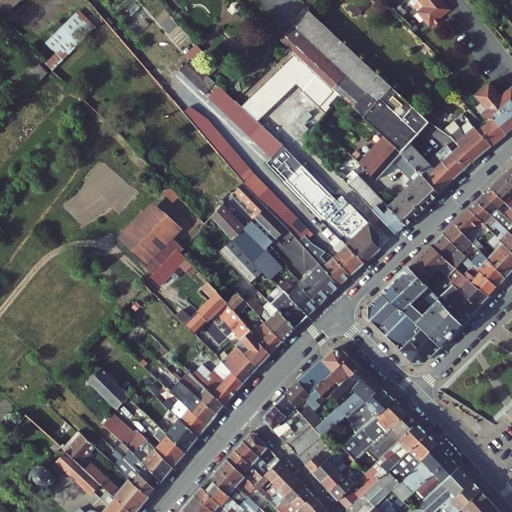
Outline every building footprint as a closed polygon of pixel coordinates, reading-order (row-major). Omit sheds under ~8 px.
[(22,0),(3,0),(12,9),(22,0)] [(427,0),(431,4),(425,9),(437,24),(441,20),(446,16),(458,7),(452,0),(427,0)] [(78,9),(45,43),(55,53),(45,63),(52,70),(95,27),(78,9)] [(321,21),(322,22),(324,20),(314,11),(311,14),(321,21)] [(324,20),(322,22),(321,21),(311,14),(286,41),(294,48),(347,97),(388,135),(418,164),(423,169),(432,160),(414,141),(433,122),(394,85),(324,20)] [(176,30),(182,24),(175,15),(169,21),(176,30)] [(195,59),(206,48),(200,42),(189,53),(195,59)] [(347,97),(294,48),(283,59),(336,108),(347,97)] [(288,147),(195,59),(185,70),(237,118),(238,117),(277,157),(288,147)] [(28,76),(37,84),(48,73),(39,64),(28,76)] [(511,131),(511,129),(511,86),(504,93),(493,80),(479,92),(484,99),(492,108),(494,107),(500,116),(499,116),(511,131)] [(297,126),(304,132),(327,107),(320,100),(316,105),(309,99),(293,115),(300,122),(297,126)] [(484,99),(481,106),(491,118),(481,127),(496,143),(511,131),(499,116),(500,116),(494,107),(492,108),(484,99)] [(475,119),(463,128),(469,135),(480,126),(478,124),(475,119)] [(477,158),(496,143),(481,127),(480,126),(469,135),(463,128),(458,122),(446,131),(464,144),(477,158)] [(259,174),(217,127),(208,136),(249,183),(259,174)] [(423,169),(418,164),(388,135),(362,160),(379,177),(397,160),(416,180),(394,201),(370,176),(367,179),(411,223),(444,191),(423,169)] [(432,160),(423,169),(444,191),(477,158),(464,144),(456,151),(451,144),(441,153),(447,159),(438,167),(432,160)] [(290,180),(306,164),(303,160),(300,163),(297,160),(297,155),(288,147),(277,157),(271,162),(289,181),(290,180)] [(441,153),(432,160),(438,167),(447,159),(441,153)] [(343,198),(306,164),(290,180),(369,261),(384,247),(385,237),(385,231),(348,194),(343,198)] [(352,178),(365,189),(401,230),(402,232),(411,223),(367,179),(370,176),(362,168),(352,178)] [(495,185),(509,199),(511,201),(511,190),(511,189),(511,176),(508,173),(495,185)] [(300,239),(312,229),(259,174),(249,183),(247,185),(290,229),(300,239)] [(275,260),(266,251),(290,229),(247,185),(239,193),(260,216),(249,227),(228,205),(216,217),(236,240),(266,273),(271,279),(285,267),(288,264),(280,256),(275,260)] [(489,192),(503,206),(509,199),(495,185),(489,192)] [(201,232),(208,225),(177,192),(170,199),(201,232)] [(489,192),(482,199),(496,212),(500,216),(502,218),(510,226),(511,224),(511,215),(503,206),(489,192)] [(496,212),(482,199),(474,207),(486,218),(488,220),(496,212)] [(511,215),(511,201),(509,199),(503,206),(511,215)] [(172,243),(183,232),(154,202),(119,237),(147,267),(172,243)] [(488,220),(486,218),(474,207),(459,222),(484,248),(488,244),(479,236),(480,235),(474,229),(483,220),(489,226),(491,223),(488,220)] [(496,224),(502,218),(500,216),(493,222),(496,224)] [(508,240),(511,243),(511,227),(510,226),(502,218),(496,224),(499,228),(501,226),(508,234),(505,237),(508,240)] [(484,248),(459,222),(450,231),(465,246),(473,255),(502,284),(511,275),(484,248)] [(465,246),(450,231),(438,243),(450,254),(453,257),(465,246)] [(324,247),(308,235),(302,241),(316,255),(319,252),(324,247)] [(334,241),(344,252),(338,257),(354,276),(368,263),(340,235),(334,241)] [(249,277),(255,283),(266,273),(236,240),(225,251),(249,277)] [(484,248),(511,275),(511,273),(511,243),(508,240),(496,252),(488,244),(484,248)] [(157,278),(181,253),(172,243),(147,267),(157,278)] [(450,254),(438,243),(415,266),(430,282),(435,277),(442,271),(438,267),(441,264),(438,261),(440,259),(443,262),(450,254)] [(468,260),(473,255),(465,246),(453,257),(460,263),(462,265),(468,260)] [(328,262),(319,252),(316,255),(325,264),(328,262)] [(164,288),(189,262),(181,253),(156,279),(164,288)] [(470,272),(494,293),(502,284),(473,255),(468,260),(475,267),(470,272)] [(330,264),(328,262),(325,264),(345,285),(354,276),(338,257),(330,264)] [(454,270),(452,272),(453,274),(462,265),(460,263),(453,269),(454,270)] [(315,268),(301,281),(301,284),(322,307),(345,285),(325,264),(319,270),(315,268)] [(494,293),(470,272),(462,265),(453,274),(461,284),(482,306),(494,293)] [(457,335),(467,323),(430,282),(415,266),(390,292),(447,346),(457,335)] [(435,277),(430,282),(467,323),(475,314),(482,306),(461,284),(451,293),(435,277)] [(288,280),(282,285),(283,286),(288,291),(312,316),(322,307),(301,284),(300,286),(297,289),(288,280)] [(221,316),(245,344),(240,349),(260,369),(273,356),(272,355),(255,336),(234,313),(228,306),(211,286),(205,292),(213,303),(191,327),(200,336),(221,316)] [(272,301),(274,304),(280,310),(298,329),(312,316),(288,291),(283,286),(270,299),(272,301)] [(390,292),(376,306),(374,320),(419,362),(426,361),(433,361),(444,348),(447,346),(390,292)] [(248,301),(241,294),(228,306),(234,313),(248,301)] [(265,308),(255,297),(249,302),(253,306),(264,318),(285,342),(298,329),(280,310),(274,304),(272,301),(265,308)] [(255,336),(272,355),(285,342),(264,318),(258,324),(262,329),(255,336)] [(260,369),(240,349),(226,363),(246,384),(260,369)] [(346,350),(335,350),(302,382),(312,394),(323,384),(330,377),(333,374),(351,356),(346,350)] [(353,376),(363,367),(353,358),(351,356),(333,374),(340,383),(350,374),(353,376)] [(246,384),(226,363),(215,374),(207,366),(195,378),(204,386),(226,408),(246,384)] [(350,420),(383,388),(372,377),(363,367),(353,376),(340,389),(333,395),(317,411),(327,423),(319,429),(325,437),(348,418),(349,420),(350,420)] [(120,412),(132,399),(103,371),(91,383),(120,412)] [(340,389),(330,377),(323,384),(333,395),(340,389)] [(220,416),(226,408),(204,386),(195,378),(187,386),(220,416)] [(312,394),(302,382),(289,394),(302,409),(309,402),(314,396),(312,394)] [(182,400),(188,406),(211,427),(220,416),(187,386),(183,383),(173,393),(182,400)] [(383,411),(396,400),(383,388),(350,420),(354,425),(353,426),(360,433),(383,411)] [(158,397),(149,389),(136,403),(145,412),(158,397)] [(302,409),(289,394),(277,406),(288,418),(289,420),(295,414),(297,416),(297,419),(305,428),(312,421),(302,409)] [(172,411),(182,420),(201,438),(211,427),(188,406),(182,400),(172,411)] [(387,433),(409,413),(396,400),(383,411),(387,416),(379,424),(387,433)] [(277,406),(268,414),(267,421),(275,430),(282,424),(285,428),(291,422),(289,420),(288,418),(277,406)] [(386,456),(419,423),(409,413),(387,433),(375,445),(386,456)] [(132,453),(164,483),(170,476),(175,470),(158,452),(122,414),(107,429),(115,437),(125,446),(132,453)] [(201,438),(182,420),(168,435),(188,454),(201,438)] [(297,435),(287,443),(294,450),(318,428),(312,421),(305,428),(297,435)] [(396,467),(428,433),(419,423),(386,456),(385,456),(396,467)] [(154,431),(166,443),(158,452),(175,470),(188,454),(168,435),(157,424),(154,427),(156,429),(154,431)] [(318,428),(294,450),(300,457),(323,438),(325,437),(319,429),(318,428)] [(297,435),(292,429),(282,437),(287,443),(297,435)] [(423,462),(439,444),(428,433),(396,467),(389,474),(373,489),(362,500),(350,511),(351,511),(371,511),(378,506),(394,491),(403,483),(423,462)] [(257,435),(252,435),(246,442),(262,458),(271,466),(280,458),(276,455),(272,459),(266,453),(271,449),(257,435)] [(110,492),(131,511),(139,511),(150,499),(130,481),(122,491),(89,460),(97,451),(82,437),(68,452),(96,479),(103,486),(110,492)] [(121,450),(125,446),(115,437),(111,441),(121,450)] [(323,438),(300,457),(308,466),(320,454),(326,449),(330,446),(323,438)] [(354,453),(357,456),(355,458),(358,461),(374,446),(368,440),(354,453)] [(262,458),(246,442),(238,451),(265,478),(282,461),(280,458),(271,466),(268,468),(260,460),(262,458)] [(422,486),(452,457),(443,448),(439,444),(423,462),(428,467),(415,480),(422,486)] [(320,454),(308,466),(315,474),(333,458),(337,454),(330,446),(326,449),(331,455),(325,460),(320,454)] [(353,455),(345,447),(341,451),(349,459),(353,455)] [(265,478),(238,451),(229,460),(257,487),(265,478)] [(96,479),(68,452),(58,462),(87,490),(96,479)] [(130,456),(132,457),(127,462),(158,491),(164,483),(132,453),(130,456)] [(358,461),(355,458),(353,455),(349,459),(354,465),(358,461)] [(429,497),(461,467),(452,457),(422,486),(420,487),(429,497)] [(333,458),(315,474),(324,483),(341,467),(345,463),(342,460),(338,464),(333,458)] [(115,462),(112,465),(130,481),(150,499),(158,491),(127,462),(125,460),(120,466),(115,462)] [(257,487),(229,460),(221,469),(241,488),(245,485),(251,491),(253,490),(257,494),(261,491),(257,487)] [(274,484),(290,469),(282,461),(265,478),(257,487),(261,491),(264,494),(267,490),(265,487),(271,481),(274,484)] [(341,467),(324,483),(332,492),(349,476),(353,472),(350,469),(346,472),(341,467)] [(447,506),(474,481),(461,467),(429,497),(414,511),(415,511),(438,511),(442,509),(444,508),(447,505),(447,506)] [(52,483),(54,484),(56,481),(55,479),(53,472),(51,472),(49,470),(47,469),(43,468),(42,469),(40,470),(36,473),(35,477),(35,479),(37,483),(39,486),(41,487),(45,488),(47,487),(49,486),(51,485),(52,483)] [(369,472),(364,468),(360,471),(365,476),(369,472)] [(221,469),(212,480),(216,484),(246,511),(261,511),(263,510),(241,488),(221,469)] [(296,476),(290,469),(274,484),(281,490),(296,476)] [(373,489),(389,474),(383,469),(368,484),(373,489)] [(296,476),(281,490),(287,497),(302,482),(296,476)] [(349,476),(332,492),(340,501),(352,489),(357,485),(349,476)] [(93,496),(95,494),(103,486),(96,479),(87,490),(93,496)] [(460,511),(483,491),(474,481),(447,506),(447,505),(444,508),(442,509),(444,511),(460,511)] [(286,511),(309,490),(302,482),(287,497),(280,503),(277,507),(282,511),(286,511)] [(405,502),(413,494),(403,483),(394,491),(405,502)] [(246,511),(216,484),(208,492),(229,511),(236,511),(238,511),(246,511)] [(229,511),(208,492),(204,488),(197,496),(214,511),(229,511)] [(272,490),(270,488),(267,490),(264,494),(271,500),(274,497),(275,496),(270,491),(272,490)] [(362,500),(352,489),(340,501),(350,511),(362,500)] [(275,496),(274,497),(280,503),(287,497),(281,490),(275,496)] [(301,511),(304,510),(317,497),(309,490),(286,511),(301,511)] [(502,511),(483,491),(460,511),(502,511)] [(109,508),(113,511),(131,511),(110,492),(102,501),(109,508)] [(214,511),(197,496),(185,510),(186,511),(214,511)] [(280,503),(274,497),(271,500),(277,507),(280,503)] [(320,511),(326,507),(317,497),(304,510),(305,511),(320,511)] [(388,501),(380,509),(378,506),(371,511),(385,511),(392,505),(388,501)]
